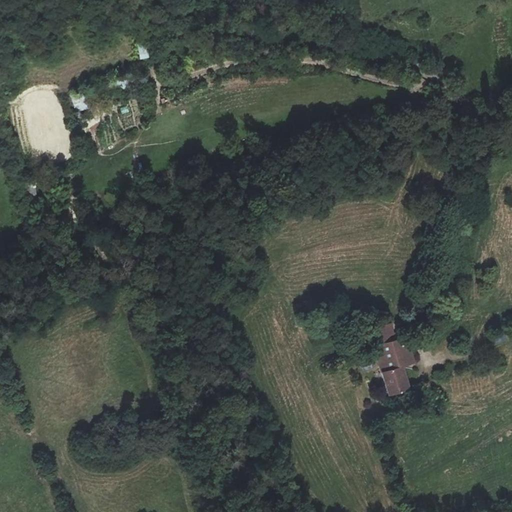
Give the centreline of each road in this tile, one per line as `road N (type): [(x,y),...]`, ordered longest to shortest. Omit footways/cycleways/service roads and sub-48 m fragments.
road 1 (track): [(418,359),(403,319),(438,221),(453,126),(437,83),(419,67),(218,25),(158,0)]
road 2 (track): [(158,83),(243,61),(329,64),(408,86),(430,74)]
